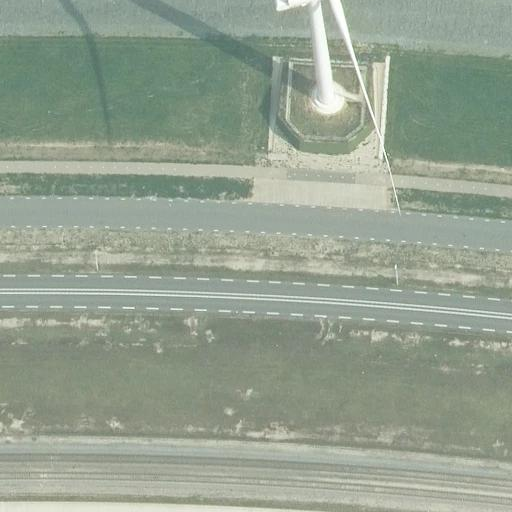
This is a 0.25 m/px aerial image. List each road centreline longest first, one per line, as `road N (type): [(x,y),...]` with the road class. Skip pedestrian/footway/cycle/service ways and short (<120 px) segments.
road 1 (unclassified): [(511,235),(253,213),(0,216)]
road 2 (secondary): [(511,318),(216,295),(0,292)]
